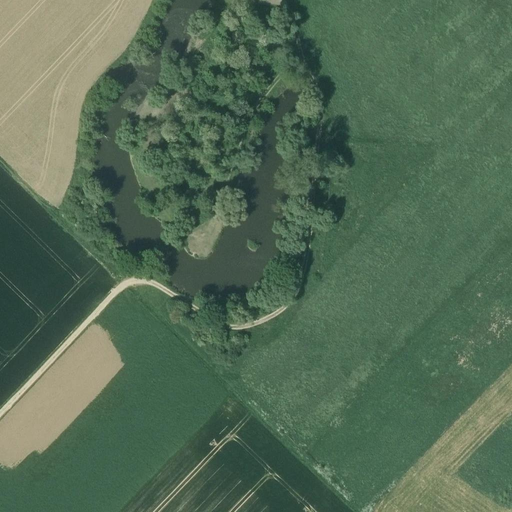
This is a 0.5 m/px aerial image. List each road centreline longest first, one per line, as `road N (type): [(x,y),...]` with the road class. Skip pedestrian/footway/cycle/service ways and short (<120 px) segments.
road 1 (track): [(0,427),(133,290),(160,288),(198,315),(247,333),(294,312),(309,287),(328,105),(291,12),(231,0)]
road 2 (track): [(0,162),(359,511)]
